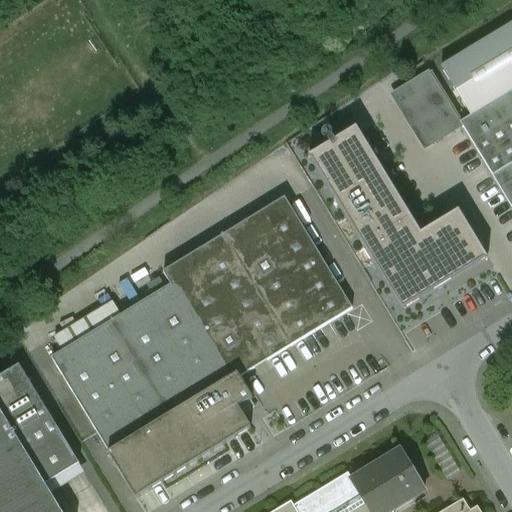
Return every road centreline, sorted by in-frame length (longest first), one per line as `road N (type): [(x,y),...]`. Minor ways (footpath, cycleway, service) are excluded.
road 1 (unclassified): [(209,511),(442,366)]
road 2 (unclassified): [(442,366),(511,483)]
